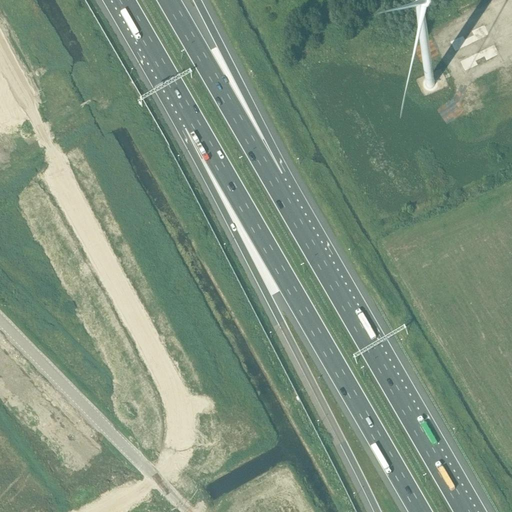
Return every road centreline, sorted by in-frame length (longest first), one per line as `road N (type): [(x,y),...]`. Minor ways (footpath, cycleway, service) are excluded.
road 1 (unclassified): [(97,511),(170,459),(180,439),(178,411),(0,78)]
road 2 (motorway): [(195,123),(417,511)]
road 3 (motorway): [(195,123),(240,242),(377,511)]
road 4 (motorway): [(466,511),(273,180)]
road 5 (motorway): [(273,180),(169,0)]
road 6 (motorway): [(273,180),(199,0)]
road 7 (motorway): [(124,0),(195,123)]
